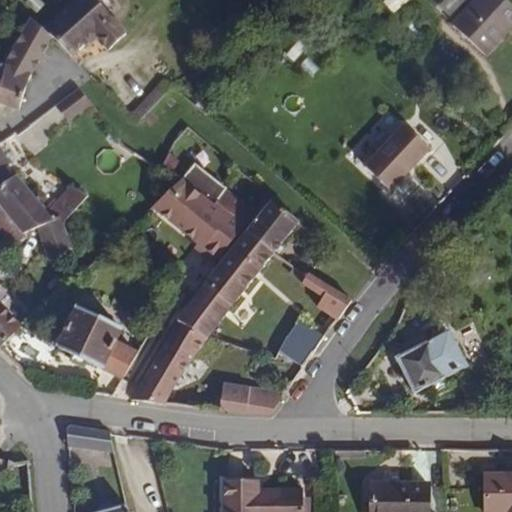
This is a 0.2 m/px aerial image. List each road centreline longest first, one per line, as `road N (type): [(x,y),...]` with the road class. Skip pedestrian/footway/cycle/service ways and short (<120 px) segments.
road 1 (residential): [(313,430),(318,386),(333,357),(390,282),(511,152)]
road 2 (residential): [(34,412),(56,404),(201,425),(313,430)]
road 3 (residential): [(511,431),(313,430)]
